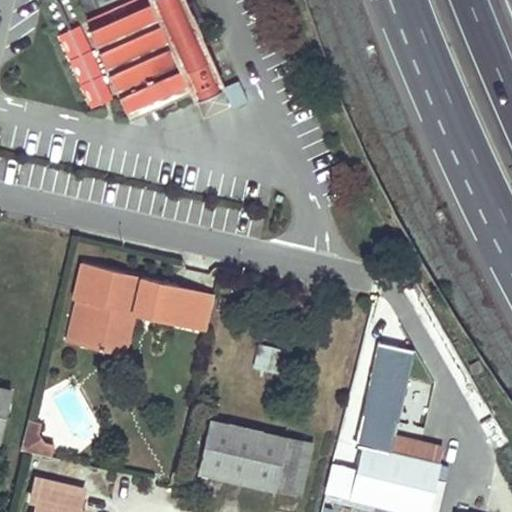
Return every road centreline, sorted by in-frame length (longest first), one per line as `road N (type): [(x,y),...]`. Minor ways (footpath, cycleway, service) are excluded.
road 1 (unclassified): [(0,196),(370,277)]
road 2 (trunk): [(406,0),(433,85),(511,254)]
